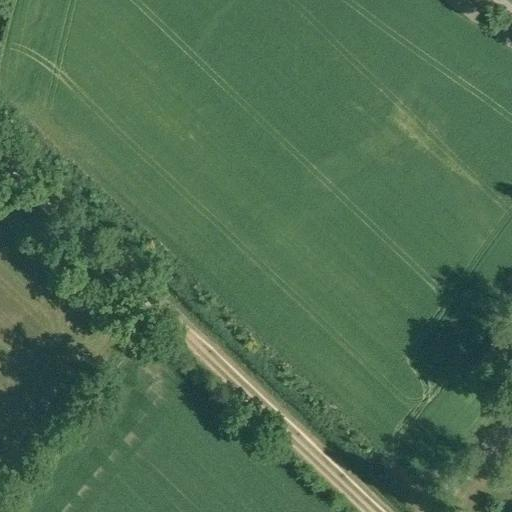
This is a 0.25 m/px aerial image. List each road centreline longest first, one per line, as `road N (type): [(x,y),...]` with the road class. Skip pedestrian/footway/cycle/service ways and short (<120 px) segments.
road 1 (track): [(370,511),(145,300)]
road 2 (track): [(145,300),(0,164)]
